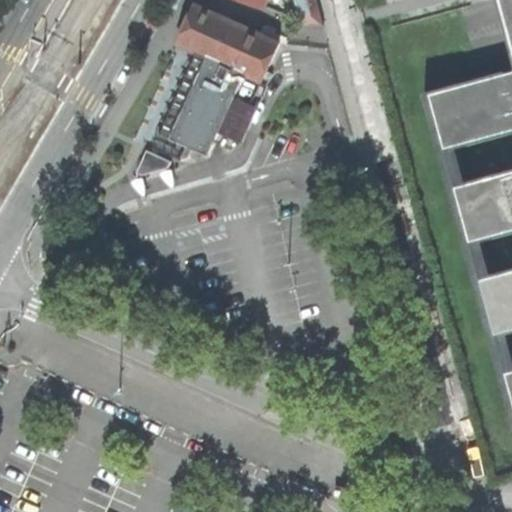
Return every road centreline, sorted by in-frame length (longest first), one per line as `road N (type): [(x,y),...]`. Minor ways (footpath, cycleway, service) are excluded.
road 1 (unclassified): [(0,293),(64,313),(471,510)]
road 2 (secondary): [(0,235),(133,0)]
